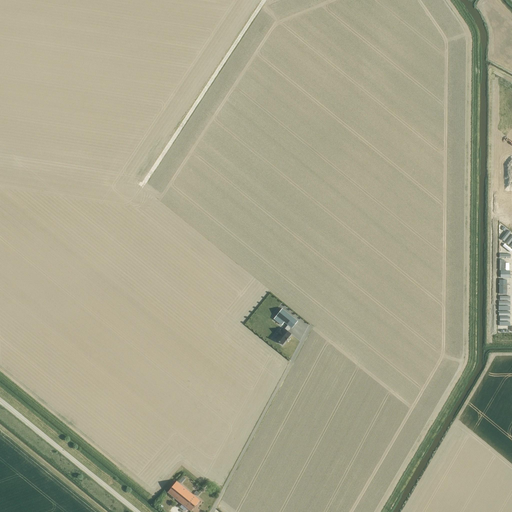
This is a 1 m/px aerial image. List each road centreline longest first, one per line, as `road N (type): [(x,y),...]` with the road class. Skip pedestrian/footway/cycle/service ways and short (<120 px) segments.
road 1 (unclassified): [(211,511),(310,325)]
road 2 (unclassified): [(136,511),(4,404)]
